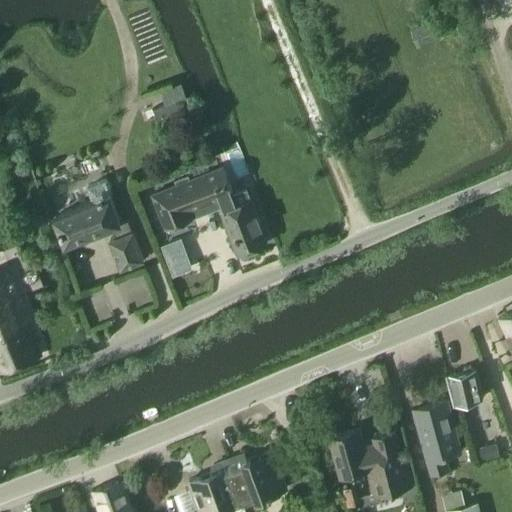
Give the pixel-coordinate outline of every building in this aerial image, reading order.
[(511,0),(497,0),(502,15),(511,11),(511,0)] [(410,32),(416,49),(441,39),(435,23),(410,32)] [(152,107),(159,127),(183,119),(177,100),(152,107)] [(222,166),(186,180),(196,206),(220,197),(225,208),(221,209),(238,253),(267,242),(246,189),(232,194),(231,193),(233,192),(222,166)] [(56,214),(66,243),(109,227),(113,238),(111,239),(122,267),(145,259),(135,230),(134,230),(129,218),(123,220),(113,194),(116,193),(110,177),(89,185),(95,200),(56,214)] [(186,180),(152,193),(165,227),(192,217),(189,209),(196,206),(186,180)] [(189,263),(178,235),(159,242),(170,270),(189,263)] [(0,369),(41,354),(9,267),(0,270),(0,369)] [(511,342),(511,314),(499,320),(511,342)] [(454,403),(483,396),(477,367),(447,374),(454,403)] [(413,409),(427,459),(431,473),(449,468),(445,454),(461,450),(447,400),(413,409)] [(374,495),(413,486),(406,457),(403,458),(396,430),(374,436),(376,444),(366,446),(360,427),(332,436),(341,476),(368,470),(374,495)] [(228,458),(247,511),(252,511),(264,508),(266,507),(269,500),(270,494),(285,489),(270,443),(228,458)] [(495,443),(475,448),(478,462),(498,457),(495,443)] [(247,511),(228,458),(213,463),(215,469),(211,470),(212,473),(202,476),(193,476),(190,477),(201,511),(218,511),(220,511),(247,511)] [(100,511),(134,511),(123,479),(92,489),(100,511)] [(481,511),(478,501),(446,508),(446,511),(481,511)]
